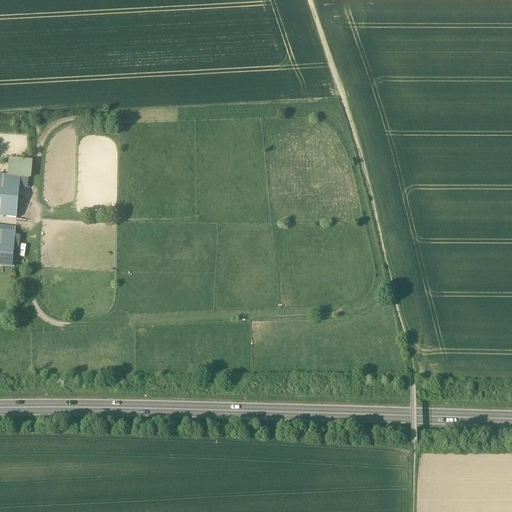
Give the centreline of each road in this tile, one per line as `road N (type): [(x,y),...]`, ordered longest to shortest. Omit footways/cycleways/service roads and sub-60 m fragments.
road 1 (primary): [(0,406),(511,416)]
road 2 (track): [(309,0),(355,137),(412,383)]
